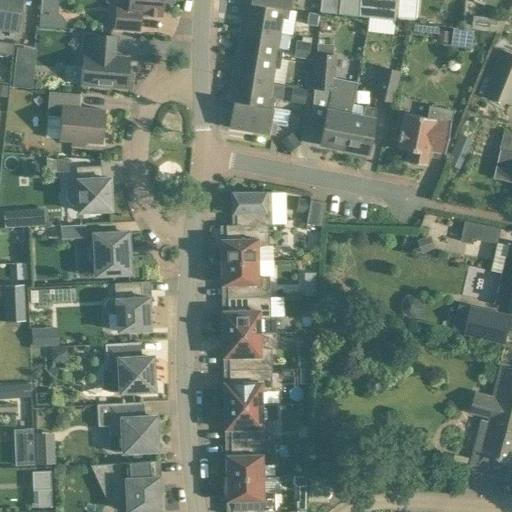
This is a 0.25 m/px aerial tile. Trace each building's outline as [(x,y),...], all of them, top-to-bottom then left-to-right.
[(0,0),(0,29),(19,32),(23,0),(0,0)] [(140,13),(156,15),(160,15),(161,5),(161,0),(122,0),(122,6),(116,5),(115,27),(139,29),(140,13)] [(249,0),(249,2),(289,8),(290,0),(249,0)] [(339,0),(338,14),(358,16),(358,0),(339,0)] [(395,21),(396,0),(358,0),(358,16),(395,21)] [(240,26),(280,33),(282,18),(288,19),(289,8),(249,2),(244,1),(240,26)] [(318,14),(308,12),(306,24),(316,26),(318,14)] [(56,14),(39,13),(38,26),(64,27),(64,20),(59,14),(56,14)] [(236,51),(281,59),(283,49),(277,48),(280,33),(240,26),(236,51)] [(448,42),(449,31),(438,29),(436,41),(448,42)] [(452,29),(450,46),(471,48),(473,31),(452,29)] [(81,85),(125,88),(128,56),(115,55),(116,36),(93,35),(91,54),(83,53),(81,85)] [(311,42),(302,40),(296,39),(293,57),(308,59),(311,42)] [(13,43),(0,40),(0,52),(12,54),(13,43)] [(335,55),(332,55),(333,45),(317,44),(314,88),(331,90),(332,90),(333,78),(335,55)] [(481,93),(483,94),(510,105),(511,99),(511,54),(499,49),(481,93)] [(232,76),(272,83),(274,68),(279,69),(281,59),(236,51),(232,76)] [(447,63),(447,64),(447,66),(448,67),(449,68),(449,69),(451,70),(452,70),(453,70),(455,70),(456,70),(457,69),(458,68),(459,67),(459,66),(460,64),(459,63),(459,61),(458,60),(457,59),(456,59),(455,58),(453,58),(452,58),(451,59),(450,59),(449,60),(448,61),(447,63)] [(392,102),(400,72),(402,64),(384,59),(381,68),(374,97),(392,102)] [(34,69),(14,67),(12,87),(31,89),(34,69)] [(227,102),(233,102),(273,109),(274,99),(269,98),(272,83),(232,76),(227,102)] [(350,114),(353,94),(355,82),(333,78),(332,90),(331,90),(329,98),(319,144),(343,149),(350,114)] [(306,90),(292,88),(290,102),(304,104),(306,90)] [(85,141),(102,143),(105,110),(80,108),(81,94),(49,92),(47,115),(61,116),(59,139),(71,140),(71,145),(85,146),(85,141)] [(233,102),(229,127),(274,135),(275,124),(270,123),(273,109),(233,102)] [(429,150),(444,153),(454,110),(430,105),(427,117),(404,113),(397,148),(408,150),(405,161),(414,163),(426,165),(429,150)] [(363,116),(350,114),(343,149),(366,153),(376,108),(365,106),(363,116)] [(301,144),(292,132),(280,140),(289,152),(301,144)] [(511,133),(504,132),(500,149),(511,151),(511,133)] [(460,166),(471,137),(461,133),(449,162),(460,166)] [(47,178),(57,178),(56,172),(68,172),(67,158),(54,159),(46,157),(47,178)] [(101,214),(100,210),(110,209),(108,177),(102,178),(101,165),(76,166),(77,184),(72,185),(70,186),(69,187),(67,189),(66,192),(66,194),(66,196),(66,198),(67,200),(70,204),(72,206),(74,206),(76,206),(78,207),(78,211),(87,210),(87,214),(101,214)] [(268,225),(272,225),(271,192),(271,191),(231,192),(231,213),(236,212),(236,224),(236,225),(268,225)] [(296,211),(307,213),(310,199),(298,197),(296,211)] [(306,224),(321,226),(325,202),(310,199),(307,213),(306,224)] [(45,208),(3,211),(4,227),(46,224),(45,208)] [(474,239),(498,244),(501,228),(466,221),(461,241),(473,244),(474,239)] [(61,238),(86,237),(85,224),(60,225),(61,238)] [(269,246),(268,225),(236,225),(236,224),(226,225),(226,244),(220,244),(220,262),(258,261),(258,246),(269,246)] [(94,234),(95,247),(90,247),(90,262),(95,262),(96,274),(129,272),(126,232),(94,234)] [(422,252),(436,247),(432,235),(418,240),(422,252)] [(503,271),(511,272),(511,243),(509,243),(503,271)] [(258,274),(258,261),(220,262),(221,279),(227,279),(227,298),(270,297),(270,276),(265,276),(258,274)] [(26,262),(18,263),(18,275),(26,274),(26,262)] [(496,302),(511,306),(511,272),(503,271),(496,302)] [(141,296),(141,281),(114,283),(115,298),(110,299),(108,300),(107,301),(105,304),(105,306),(105,308),(106,311),(108,312),(110,313),(113,313),(116,312),(117,331),(150,329),(148,296),(141,296)] [(21,284),(13,285),(13,297),(21,296),(21,284)] [(304,296),(316,296),(316,287),(304,287),(304,296)] [(270,297),(227,298),(228,316),(222,316),(222,334),(260,333),(275,333),(275,318),(271,318),(270,297)] [(511,315),(492,310),(471,305),(465,333),(505,342),(511,315)] [(32,347),(45,346),(44,328),(31,328),(32,347)] [(229,369),(272,368),(271,348),(267,348),(260,346),(260,333),(222,334),(222,351),(229,351),(229,369)] [(108,391),(153,389),(151,356),(131,357),(131,343),(139,343),(138,341),(105,344),(106,368),(102,371),(103,388),(108,391)] [(51,362),(69,361),(68,347),(51,348),(51,362)] [(310,354),(297,354),(297,368),(310,367),(310,354)] [(470,413),(482,416),(471,458),(457,454),(457,456),(453,455),(452,462),(454,462),(453,465),(508,479),(511,462),(511,369),(503,367),(495,395),(476,390),(470,413)] [(223,405),(262,405),(261,391),(268,390),(272,389),(272,368),(229,369),(229,388),(223,388),(223,405)] [(300,369),(301,382),(310,382),(310,369),(300,369)] [(31,388),(23,388),(23,400),(31,400),(31,388)] [(123,451),(156,449),(154,416),(135,417),(134,403),(142,402),(141,401),(97,404),(98,426),(109,425),(109,434),(109,449),(113,453),(123,452),(123,451)] [(231,441),(273,440),(273,419),(269,420),(262,418),(262,405),(223,405),(224,423),(230,423),(231,441)] [(225,477),(263,477),(263,463),(270,461),(274,461),(273,440),(231,441),(231,460),(225,460),(225,477)] [(307,455),(306,443),(294,444),(294,455),(307,455)] [(403,469),(410,459),(397,450),(390,461),(403,469)] [(54,454),(36,455),(36,464),(55,464),(54,454)] [(34,455),(26,456),(26,468),(34,467),(34,455)] [(126,511),(159,509),(157,476),(154,476),(153,461),(90,465),(104,496),(118,505),(123,505),(126,505),(126,511)] [(51,490),(50,470),(31,471),(32,490),(37,490),(51,490)] [(299,486),(306,486),(306,476),(293,476),(293,483),(296,486),(299,486)] [(263,477),(225,477),(225,495),(232,495),(231,511),(275,511),(275,491),(270,491),(263,490),(263,477)] [(305,511),(306,501),(299,501),(296,501),(296,511),(305,511)]
